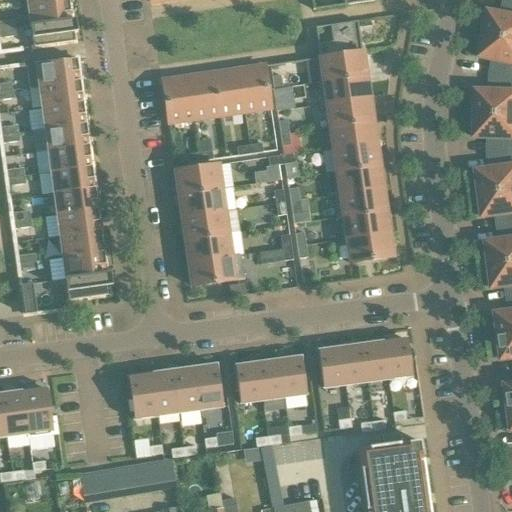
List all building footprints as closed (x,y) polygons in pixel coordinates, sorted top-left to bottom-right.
[(71,22),(71,21),(69,1),(27,7),(30,27),(71,22)] [(483,14),(479,32),(483,33),(482,35),(511,41),(511,3),(510,3),(507,17),(502,16),(502,15),(487,12),(486,15),(483,14)] [(75,21),(71,21),(71,22),(30,27),(33,48),(74,43),(73,34),(76,34),(75,21)] [(11,22),(0,23),(0,31),(12,30),(11,22)] [(357,22),(330,26),(332,43),(318,45),(320,59),(362,53),(357,22)] [(13,38),(12,30),(0,31),(0,34),(1,40),(13,38)] [(478,37),(475,55),(478,56),(478,59),(493,62),(493,60),(499,61),(496,77),(511,78),(511,41),(482,35),(482,38),(478,37)] [(365,77),(362,53),(320,59),(323,82),(323,83),(365,77)] [(80,82),(76,60),(26,67),(29,89),(39,88),(80,82)] [(264,67),(238,71),(244,113),(270,110),(264,67)] [(244,113),(238,71),(213,75),(219,117),(244,113)] [(282,73),(271,74),(273,90),(284,89),(282,73)] [(219,117),(213,75),(188,79),(194,121),(219,117)] [(369,99),(365,77),(323,83),(323,82),(318,83),(322,107),(327,106),(326,105),(369,99)] [(471,94),(470,112),(473,113),(511,115),(511,78),(496,77),(495,93),(490,93),(490,92),(474,91),(474,94),(471,94)] [(194,121),(188,79),(162,82),(168,125),(194,121)] [(82,104),(80,82),(39,88),(41,109),(82,104)] [(286,104),(284,89),(273,90),(276,106),(286,104)] [(0,102),(8,101),(7,93),(0,94),(0,102)] [(372,122),(369,99),(326,105),(327,106),(330,128),(372,122)] [(85,125),(82,104),(41,109),(44,131),(85,125)] [(470,118),(470,136),(473,136),(473,139),(488,140),(488,138),(494,138),(494,154),(511,153),(511,115),(473,113),(473,118),(470,118)] [(288,118),(277,119),(280,135),(285,135),(291,134),(288,118)] [(375,144),(372,122),(330,128),(333,151),(375,144)] [(11,124),(0,125),(0,131),(0,134),(13,132),(11,124)] [(88,147),(85,125),(44,131),(47,152),(88,147)] [(14,140),(13,132),(0,134),(1,142),(14,140)] [(293,150),(291,134),(285,135),(280,135),(282,151),(293,150)] [(379,167),(375,144),(333,151),(336,173),(379,167)] [(261,145),(249,147),(250,156),(263,154),(261,145)] [(91,168),(88,147),(47,152),(50,174),(91,168)] [(250,156),(249,147),(237,148),(238,157),(250,156)] [(212,152),(199,154),(201,163),(213,161),(212,152)] [(475,175),(472,175),(474,193),(477,193),(478,195),(511,190),(511,153),(494,154),(496,170),(490,171),(490,169),(474,172),(475,175)] [(201,163),(199,154),(187,156),(188,165),(201,163)] [(293,155),(281,157),(282,166),(294,164),(293,155)] [(282,166),(281,157),(268,159),(269,168),(282,166)] [(217,166),(175,172),(178,196),(221,190),(217,166)] [(382,189),(379,167),(336,173),(339,195),(340,196),(382,189)] [(94,190),(91,168),(50,174),(53,195),(94,190)] [(18,171),(6,172),(7,180),(19,179),(18,171)] [(20,186),(19,179),(7,180),(8,188),(20,186)] [(298,186),(287,187),(290,203),(294,202),(300,201),(298,186)] [(385,212),(382,189),(340,196),(339,195),(335,195),(338,220),(343,219),(343,218),(385,212)] [(97,211),(94,190),(53,195),(56,216),(97,211)] [(224,213),(221,190),(178,196),(182,219),(224,213)] [(478,198),(475,198),(477,216),(480,216),(481,219),(496,217),(496,215),(502,215),(504,227),(511,225),(511,190),(478,195),(478,198)] [(282,191),(273,192),(275,204),(284,203),(282,191)] [(303,217),(300,201),(294,202),(290,203),(292,219),(303,217)] [(286,216),(284,203),(275,204),(277,217),(286,216)] [(100,232),(97,211),(56,216),(59,238),(100,232)] [(388,234),(385,212),(343,218),(343,219),(346,240),(388,234)] [(25,221),(24,213),(11,215),(12,223),(25,221)] [(227,235),(224,213),(182,219),(185,241),(227,235)] [(26,229),(25,221),(12,223),(14,231),(26,229)] [(485,246),(481,247),(484,264),(487,264),(487,267),(511,263),(511,225),(504,227),(506,242),(500,242),(500,241),(484,243),(485,246)] [(305,230),(294,231),(296,247),(300,247),(307,246),(305,230)] [(103,254),(100,232),(59,238),(62,259),(103,254)] [(392,258),(388,234),(346,240),(350,265),(392,258)] [(230,257),(227,235),(185,241),(188,263),(230,257)] [(289,236),(280,238),(282,249),(291,248),(289,236)] [(309,261),(307,246),(300,247),(296,247),(299,263),(309,261)] [(293,261),(291,248),(282,249),(284,262),(293,261)] [(106,275),(106,274),(103,254),(62,259),(65,281),(106,275)] [(31,258),(34,275),(48,272),(45,255),(31,258)] [(29,256),(17,257),(18,265),(30,263),(29,256)] [(230,257),(188,263),(192,288),(244,280),(240,256),(230,257)] [(31,271),(30,263),(18,265),(19,273),(31,271)] [(488,269),(485,270),(487,287),(490,287),(491,290),(506,288),(506,287),(511,286),(511,289),(511,263),(487,267),(488,269)] [(110,274),(106,274),(106,275),(65,281),(68,302),(109,296),(108,288),(111,287),(110,274)] [(36,315),(33,293),(22,295),(24,316),(36,315)] [(494,317),(491,318),(494,336),(497,335),(497,337),(511,335),(511,313),(510,314),(509,312),(494,314),(494,317)] [(497,340),(494,341),(497,359),(500,358),(500,362),(511,360),(511,335),(497,337),(497,340)] [(406,341),(383,344),(388,380),(411,377),(406,341)] [(383,344),(362,347),(367,383),(388,380),(383,344)] [(362,347),(340,350),(345,386),(367,383),(362,347)] [(340,350),(318,353),(323,389),(345,386),(340,350)] [(301,359),(278,362),(283,399),(306,396),(301,359)] [(278,362),(257,365),(262,402),(283,399),(278,362)] [(257,365),(234,368),(239,405),(262,402),(257,365)] [(217,367),(194,370),(199,406),(222,403),(217,367)] [(194,370),(173,373),(178,409),(199,406),(194,370)] [(173,373),(151,376),(156,412),(178,409),(173,373)] [(151,376),(129,379),(134,415),(156,412),(151,376)] [(504,389),(501,389),(503,407),(506,407),(507,409),(511,408),(511,384),(504,385),(504,389)] [(46,390),(22,393),(28,435),(51,432),(46,390)] [(22,393),(1,396),(6,438),(28,435),(22,393)] [(405,413),(393,415),(394,423),(406,421),(405,413)] [(350,421),(338,423),(339,431),(351,429),(350,421)] [(384,423),(372,424),(373,432),(385,431),(384,423)] [(373,432),(372,424),(360,426),(362,434),(373,432)] [(300,428),(288,429),(289,438),(301,436),(300,428)] [(279,437),(267,439),(268,447),(280,445),(279,437)] [(216,439),(204,441),(205,449),(217,448),(216,439)] [(268,447),(267,439),(255,441),(256,449),(268,447)] [(428,511),(419,442),(358,451),(366,511),(428,511)] [(161,447),(149,449),(150,457),(162,455),(161,447)] [(195,449),(183,450),(185,459),(197,457),(195,449)] [(185,459),(183,450),(171,452),(173,460),(185,459)] [(123,469),(111,471),(116,498),(127,496),(139,494),(150,493),(162,491),(173,489),(169,461),(157,463),(146,465),(134,467),(123,469)] [(44,463),(32,465),(33,473),(45,471),(44,463)] [(89,474),(77,476),(82,504),(93,502),(105,500),(114,499),(116,498),(111,471),(109,471),(100,473),(89,474)] [(23,472),(11,474),(12,482),(24,481),(23,472)] [(12,482),(11,474),(0,475),(0,479),(1,484),(12,482)] [(299,487),(301,500),(323,497),(321,484),(299,487)] [(24,487),(27,502),(39,500),(36,485),(24,487)] [(223,510),(211,511),(236,511),(234,500),(235,500),(234,494),(226,496),(227,502),(221,502),(223,510)] [(309,511),(308,503),(274,508),(274,511),(309,511)]
